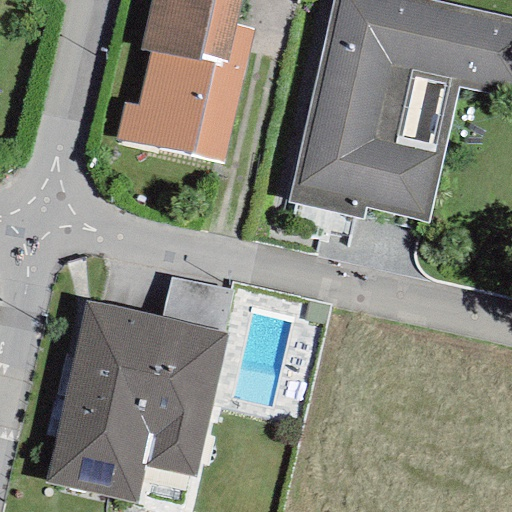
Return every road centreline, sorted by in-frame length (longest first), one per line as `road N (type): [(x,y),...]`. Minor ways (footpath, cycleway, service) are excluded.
road 1 (residential): [(38,217),(511,325)]
road 2 (residential): [(38,217),(91,0)]
road 3 (residential): [(0,388),(38,217)]
